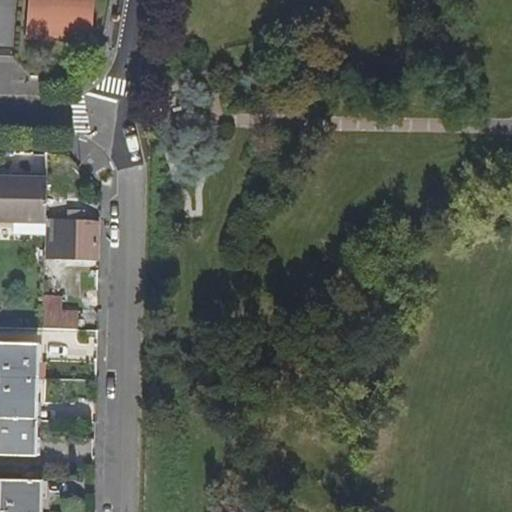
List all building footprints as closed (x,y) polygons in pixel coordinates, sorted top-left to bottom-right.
[(31,0),(29,39),(90,43),(92,0),(31,0)] [(0,177),(0,222),(46,224),(47,179),(0,177)] [(74,209),(73,219),(92,219),(92,209),(74,209)] [(52,218),(51,258),(96,259),(97,220),(92,219),(73,219),(52,218)] [(30,244),(30,260),(45,260),(45,244),(30,244)] [(44,296),(43,327),(78,328),(78,311),(63,311),(63,297),(44,296)] [(0,454),(35,455),(38,345),(0,343),(0,454)] [(40,511),(42,480),(0,478),(0,507),(0,508),(0,511),(40,511)]
